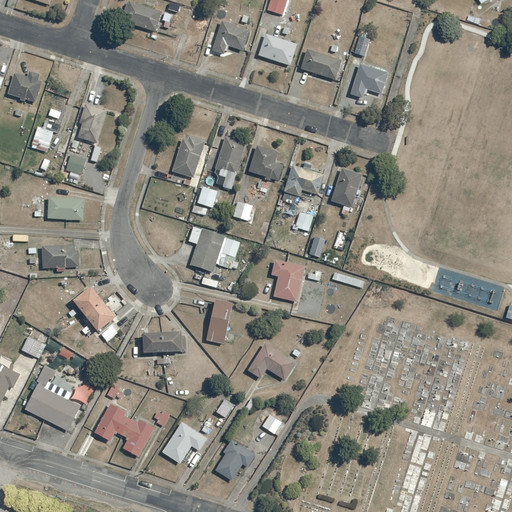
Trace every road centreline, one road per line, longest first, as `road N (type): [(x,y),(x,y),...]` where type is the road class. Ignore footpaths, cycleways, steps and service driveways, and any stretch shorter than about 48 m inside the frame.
road 1 (residential): [(161,74),(385,141)]
road 2 (residential): [(153,289),(123,244),(120,225),(161,74)]
road 3 (unclassified): [(198,511),(0,450)]
